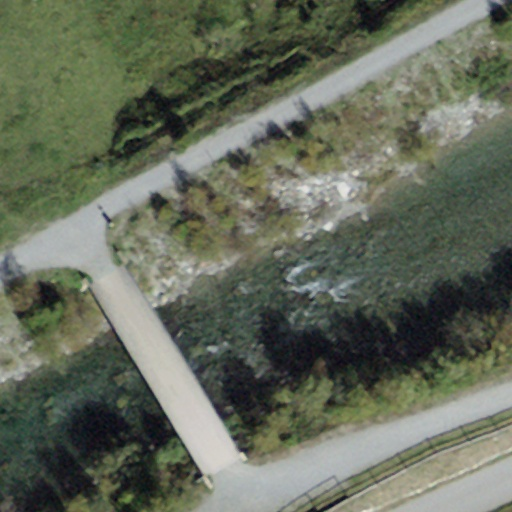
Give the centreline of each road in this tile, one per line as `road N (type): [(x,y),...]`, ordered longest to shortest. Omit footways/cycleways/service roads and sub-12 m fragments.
road 1 (track): [(474,0),(109,203),(80,227)]
road 2 (track): [(80,227),(244,498)]
road 3 (track): [(244,498),(511,387)]
